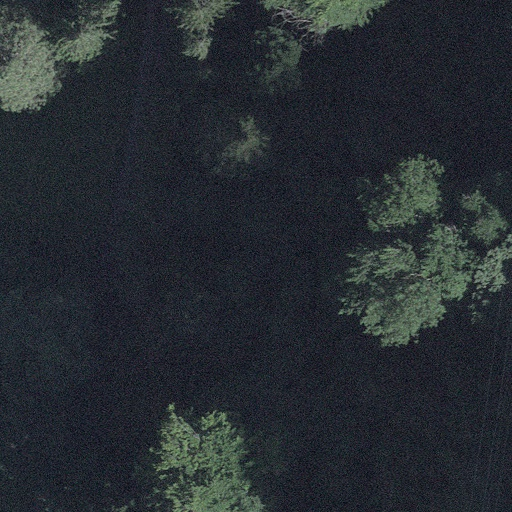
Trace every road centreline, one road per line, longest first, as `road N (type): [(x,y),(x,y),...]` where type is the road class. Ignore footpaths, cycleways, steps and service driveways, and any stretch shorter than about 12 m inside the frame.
road 1 (track): [(43,511),(137,164),(152,0)]
road 2 (primary): [(72,0),(0,137)]
